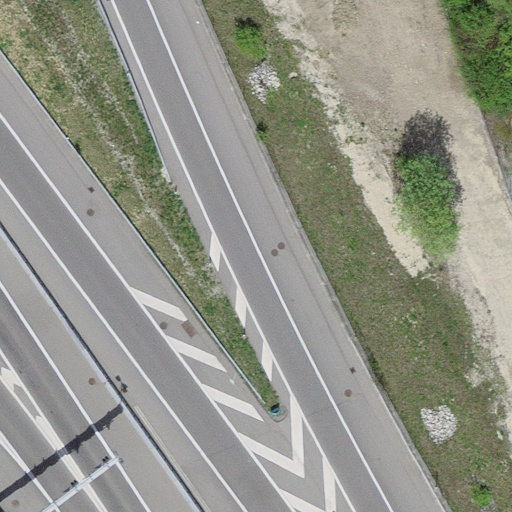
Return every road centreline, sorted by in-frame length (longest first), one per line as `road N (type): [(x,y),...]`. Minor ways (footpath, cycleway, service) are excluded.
road 1 (motorway): [(379,511),(246,261),(131,0)]
road 2 (motorway): [(267,511),(0,151)]
road 3 (motorway): [(0,323),(116,511)]
road 4 (motorway): [(0,407),(83,511)]
